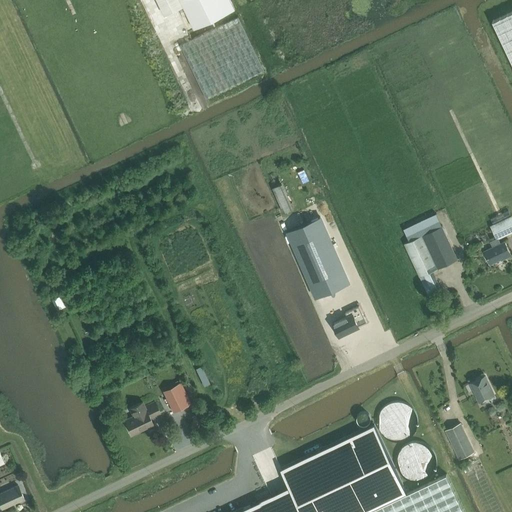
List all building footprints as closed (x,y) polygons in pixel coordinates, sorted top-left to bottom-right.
[(234,9),(229,0),(155,0),(163,16),(177,10),(183,7),(194,29),(216,18),(220,16),(234,9)] [(511,11),(493,21),(511,62),(511,11)] [(264,71),(238,17),(180,45),(206,99),(264,71)] [(389,79),(426,65),(422,56),(386,70),(389,79)] [(395,84),(399,93),(432,78),(428,70),(395,84)] [(180,78),(190,101),(199,97),(188,74),(180,78)] [(401,105),(437,89),(435,84),(399,100),(401,105)] [(485,85),(451,98),(454,107),(489,94),(485,85)] [(406,115),(440,98),(437,92),(403,109),(406,115)] [(434,120),(438,127),(451,121),(447,114),(434,120)] [(410,151),(376,165),(379,173),(413,160),(410,151)] [(303,186),(307,181),(298,173),(294,178),(303,186)] [(284,213),(294,209),(283,183),(273,188),(284,213)] [(511,231),(511,217),(511,216),(491,226),(497,238),(511,231)] [(320,217),(288,231),(317,297),(349,283),(320,217)] [(408,242),(423,275),(431,272),(458,259),(442,226),(414,239),(408,242)] [(490,241),(493,247),(484,251),(490,264),(504,258),(511,255),(505,242),(499,244),(497,238),(490,241)] [(340,336),(360,327),(357,321),(364,318),(359,306),(346,312),(348,317),(334,323),(340,336)] [(479,402),(494,394),(485,376),(470,383),(479,402)] [(187,405),(177,384),(162,391),(173,412),(187,405)] [(130,408),(134,416),(125,420),(132,435),(153,424),(150,418),(160,413),(155,402),(145,407),(142,402),(130,408)] [(190,404),(179,411),(184,418),(194,410),(190,404)] [(200,417),(195,415),(192,428),(197,429),(200,417)] [(474,451),(461,423),(446,430),(459,458),(474,451)] [(366,511),(407,493),(374,424),(281,468),(289,486),(234,511),(366,511)] [(407,493),(366,511),(464,511),(446,474),(407,493)] [(0,493),(0,504),(2,509),(24,499),(18,485),(0,493)]
